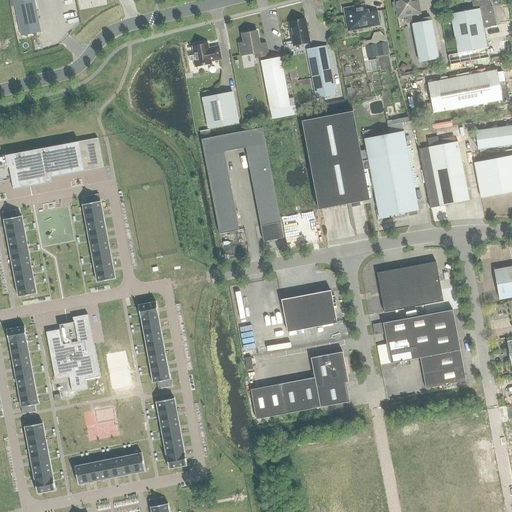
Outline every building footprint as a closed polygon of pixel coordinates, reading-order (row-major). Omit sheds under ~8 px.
[(41,32),(34,0),(13,0),(21,36),(41,32)] [(407,0),(394,0),(395,3),(393,3),(394,7),(393,7),(394,11),(396,10),(398,18),(405,16),(406,23),(412,22),(411,15),(420,13),(418,1),(410,2),(410,0),(408,0),(407,0)] [(471,0),(473,9),(490,6),(489,0),(471,0)] [(354,6),(343,8),(344,15),(346,15),(349,27),(349,29),(356,28),(357,30),(368,28),(367,26),(379,24),(376,11),(366,13),(365,6),(355,8),(354,6)] [(473,9),(450,14),(457,53),(487,48),(483,28),(496,26),(492,7),(491,7),(490,6),(473,9)] [(309,43),(305,19),(289,22),(294,46),(309,43)] [(420,63),(439,59),(431,21),(432,21),(431,20),(412,24),(420,63)] [(259,44),(257,31),(242,34),(244,43),(239,44),(241,56),(254,53),(255,58),(268,56),(266,43),(259,44)] [(211,63),(210,61),(221,59),(218,47),(211,48),(211,49),(208,50),(207,44),(203,45),(202,44),(203,44),(202,43),(195,45),(195,46),(193,46),(195,56),(193,56),(195,66),(197,66),(211,64),(211,63)] [(388,54),(386,43),(366,47),(368,58),(388,54)] [(336,95),(326,46),(306,49),(316,99),(336,95)] [(280,57),(261,61),(270,110),(272,119),(297,114),(294,97),(288,98),(280,57)] [(377,59),(366,60),(367,69),(378,69),(377,59)] [(497,73),(497,70),(428,83),(433,113),(502,100),(502,103),(510,102),(507,84),(505,85),(503,72),(497,73)] [(208,128),(238,123),(232,92),(202,98),(208,128)] [(256,117),(254,110),(246,111),(247,119),(256,117)] [(364,170),(370,169),(368,160),(362,161),(353,111),(302,121),(318,210),(370,200),(364,170)] [(511,144),(511,126),(475,131),(478,149),(511,144)] [(246,147),(266,143),(263,128),(232,133),(235,149),(246,147)] [(419,210),(404,131),(364,139),(368,160),(370,169),(379,218),(419,210)] [(204,155),(224,151),(235,149),(232,133),(201,139),(204,155)] [(437,137),(427,139),(429,147),(418,149),(430,208),(469,201),(458,142),(456,142),(442,145),(439,145),(437,137)] [(98,138),(0,156),(0,182),(11,180),(13,189),(52,182),(51,177),(103,168),(98,138)] [(246,147),(249,163),(269,159),(266,143),(246,147)] [(224,151),(204,155),(207,171),(227,167),(224,151)] [(171,251),(156,154),(123,159),(138,256),(171,251)] [(511,155),(474,163),(481,198),(511,192),(511,155)] [(252,179),(272,175),(269,159),(249,163),(252,179)] [(227,167),(207,171),(210,186),(230,183),(227,167)] [(255,194),(275,190),(272,175),(252,179),(255,194)] [(230,183),(210,186),(213,202),(233,198),(230,183)] [(275,190),(255,194),(258,210),(278,206),(275,190)] [(87,204),(82,205),(97,282),(115,279),(100,201),(98,202),(97,196),(99,195),(85,197),(87,204)] [(233,198),(213,202),(216,218),(236,214),(233,198)] [(278,206),(258,210),(261,226),(281,222),(278,206)] [(16,210),(2,213),(3,214),(5,213),(6,219),(4,220),(18,297),(36,294),(22,216),(17,217),(16,210)] [(236,214),(216,218),(219,234),(239,230),(236,214)] [(281,222),(261,226),(264,242),(284,238),(281,222)] [(89,258),(85,241),(79,242),(83,260),(89,258)] [(416,265),(420,285),(440,281),(436,262),(416,265)] [(423,305),(420,285),(416,265),(396,269),(404,309),(423,305)] [(499,300),(511,297),(511,266),(494,270),(499,300)] [(384,312),(404,309),(396,269),(377,273),(384,312)] [(440,281),(420,285),(423,305),(443,301),(440,281)] [(337,322),(331,292),(281,301),(287,331),(337,322)] [(170,380),(168,367),(167,367),(158,315),(156,302),(138,306),(141,318),(151,370),(150,370),(153,383),(157,382),(158,389),(172,386),(171,386),(169,386),(168,380),(170,380)] [(423,316),(429,345),(431,356),(437,355),(460,350),(453,310),(423,316)] [(60,330),(46,332),(55,380),(69,378),(72,392),(87,389),(85,380),(100,377),(88,314),(73,317),(73,322),(59,325),(60,330)] [(429,345),(423,316),(383,323),(390,363),(420,358),(422,371),(439,367),(437,355),(431,356),(429,345)] [(24,327),(6,330),(9,343),(19,394),(19,395),(21,407),(23,407),(25,413),(22,413),(22,414),(36,412),(35,405),(39,404),(36,391),(26,339),(27,339),(24,327)] [(439,367),(439,370),(463,366),(460,350),(437,355),(439,367)] [(350,402),(346,382),(348,382),(343,352),(311,358),(314,378),(250,390),(256,419),(350,402)] [(463,366),(439,370),(442,385),(466,381),(463,366)] [(442,385),(439,370),(439,367),(422,371),(426,388),(430,388),(441,386),(442,385)] [(174,399),(156,402),(169,469),(187,465),(174,399)] [(473,421),(404,433),(414,489),(483,477),(473,421)] [(43,423),(25,427),(37,494),(55,490),(43,423)] [(358,433),(303,443),(308,472),(339,467),(341,477),(365,472),(358,433)] [(141,453),(75,467),(78,484),(145,471),(141,453)] [(304,476),(311,511),(330,508),(323,472),(304,476)] [(481,497),(484,511),(502,511),(499,493),(481,497)] [(95,507),(119,503),(117,495),(94,498),(95,507)] [(169,511),(168,504),(164,504),(162,498),(149,500),(149,501),(152,501),(153,506),(150,507),(151,511),(169,511)] [(448,503),(449,511),(468,511),(466,499),(448,503)]
